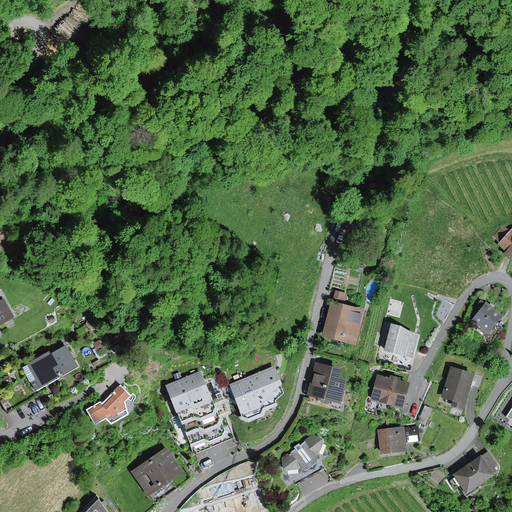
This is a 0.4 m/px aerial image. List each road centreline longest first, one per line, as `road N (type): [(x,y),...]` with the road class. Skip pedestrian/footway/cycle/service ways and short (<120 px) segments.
road 1 (residential): [(172,511),(214,471),(280,432),(340,226)]
road 2 (residential): [(292,511),(353,480),(453,455),(511,367)]
road 3 (track): [(511,98),(435,113),(361,144),(350,178),(353,200),(340,226)]
road 4 (track): [(0,150),(41,34),(34,22),(16,24),(0,53)]
road 5 (residential): [(0,437),(115,382)]
